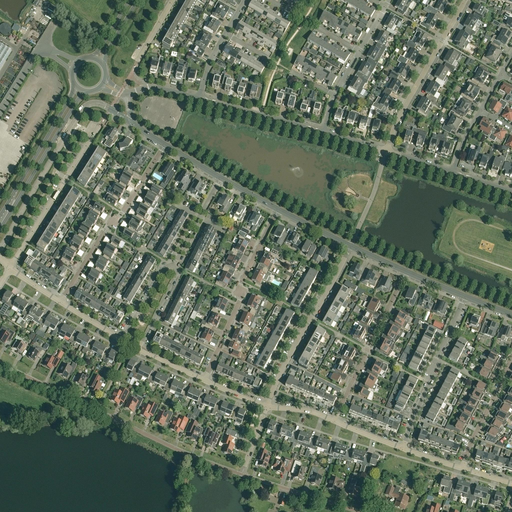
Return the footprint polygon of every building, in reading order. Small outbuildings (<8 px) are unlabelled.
[(255,11),(259,4),(255,2),(257,0),(256,0),(252,0),(249,8),(255,11)] [(294,0),(293,3),(297,5),(295,7),(298,9),(303,0),(294,0)] [(358,11),(363,2),(359,0),(358,3),(355,1),(352,7),(358,11)] [(410,3),(412,0),(411,0),(399,0),(398,2),(408,8),(411,3),(410,3)] [(447,4),(440,0),(435,0),(434,3),(436,4),(444,9),(447,4)] [(229,11),(225,9),(227,6),(218,1),(214,8),(217,10),(226,15),(229,11)] [(192,11),(194,6),(186,2),(184,6),(192,11)] [(364,14),(368,8),(365,7),(367,4),(363,2),(358,11),(364,14)] [(405,13),(408,8),(398,2),(395,7),(398,9),(397,12),(403,16),(405,13)] [(433,2),(430,7),(428,6),(427,9),(431,11),(432,12),(434,9),(442,14),(444,9),(436,4),(434,3),(433,2)] [(261,15),(266,6),(264,4),(263,6),(259,4),(255,11),(261,15)] [(475,15),(481,19),(483,16),(481,15),(484,10),(480,8),(481,6),(478,5),(478,6),(475,4),(472,9),(473,10),(476,12),(475,15)] [(189,15),(192,11),(184,6),(181,11),(189,15)] [(267,19),(271,11),(268,9),(269,7),(266,6),(261,15),(267,19)] [(367,17),(368,16),(371,18),(376,9),(372,7),(370,10),(368,8),(364,14),(364,16),(367,17)] [(224,19),(226,15),(217,10),(215,14),(224,19)] [(186,20),(189,15),(181,11),(178,16),(186,20)] [(274,22),(279,13),(276,11),(275,13),(271,11),(267,19),(274,22)] [(327,22),(330,16),(324,12),(319,21),(323,23),(324,20),(327,22)] [(280,26),(284,19),(280,16),(282,14),(279,13),(274,22),(280,26)] [(511,20),(511,15),(506,13),(503,19),(508,22),(506,25),(511,28),(511,20)] [(428,20),(436,24),(438,19),(430,15),(428,20)] [(480,22),(481,19),(475,15),(473,17),(470,15),(469,16),(468,16),(466,20),(475,26),(478,27),(481,22),(480,22)] [(184,25),(186,20),(178,16),(176,20),(184,25)] [(211,16),(207,23),(209,24),(218,29),(221,25),(217,22),(218,20),(219,21),(219,20),(214,18),(211,16)] [(332,28),(337,19),(330,16),(327,22),(329,23),(328,26),(332,28)] [(387,22),(395,26),(397,27),(399,22),(401,24),(403,20),(395,16),(393,19),(390,17),(387,22)] [(284,19),(280,26),(286,29),(292,20),(289,19),(288,21),(284,19)] [(339,29),(343,23),(337,19),(332,28),(335,30),(337,27),(339,29)] [(181,29),(184,25),(176,20),(173,25),(181,29)] [(433,29),(436,24),(428,20),(425,24),(427,26),(429,27),(431,28),(433,29)] [(472,31),(475,26),(466,20),(463,25),(464,25),(464,26),(467,28),(466,31),(472,35),(474,36),(476,33),(472,31)] [(242,33),(247,26),(240,22),(235,31),(238,33),(239,31),(242,33)] [(392,31),(395,26),(387,22),(384,26),(388,28),(386,31),(391,34),(393,35),(394,36),(396,33),(392,31)] [(216,33),(218,29),(209,24),(207,23),(203,29),(203,30),(207,32),(211,34),(213,32),(216,33)] [(344,35),(349,26),(343,23),(339,29),(342,30),(340,33),(344,35)] [(16,25),(15,25),(12,30),(18,33),(20,28),(16,25)] [(178,34),(181,29),(173,25),(170,30),(178,34)] [(500,36),(508,40),(509,38),(510,39),(511,36),(511,35),(506,32),(508,29),(501,25),(498,31),(501,33),(500,36)] [(248,39),(253,29),(247,26),(242,33),(246,35),(245,37),(248,39)] [(352,36),(355,30),(349,26),(344,35),(348,37),(349,35),(352,36)] [(255,40),(259,33),(253,29),(248,39),(250,40),(251,38),(255,40)] [(414,37),(417,39),(425,43),(427,38),(424,36),(425,33),(417,29),(415,32),(417,32),(414,37)] [(176,39),(178,34),(170,30),(168,34),(176,39)] [(355,30),(352,36),(354,38),(353,40),(357,42),(362,34),(355,30)] [(471,37),(472,35),(466,31),(464,33),(461,31),(460,32),(459,31),(457,36),(466,41),(469,36),(471,37)] [(314,45),(317,38),(315,37),(316,34),(312,32),(307,41),(314,45)] [(378,37),(386,41),(389,37),(381,32),(378,37)] [(260,46),(265,37),(259,33),(255,40),(259,42),(257,44),(260,46)] [(173,44),(176,39),(168,34),(167,36),(166,36),(164,39),(165,39),(173,44)] [(201,38),(210,43),(212,39),(204,34),(201,38)] [(463,47),(466,41),(457,36),(454,40),(455,41),(455,42),(458,44),(456,46),(463,50),(465,48),(463,47)] [(507,42),(508,40),(500,36),(498,38),(495,37),(494,37),(491,42),(492,43),(497,46),(498,46),(500,43),(505,46),(505,45),(506,46),(508,43),(507,42)] [(201,38),(199,37),(197,41),(196,44),(202,47),(203,45),(208,47),(210,43),(201,38)] [(267,47),(272,40),(265,37),(260,46),(263,47),(264,45),(267,47)] [(320,48),(325,39),(321,37),(320,40),(317,38),(314,45),(320,48)] [(387,42),(386,41),(378,37),(375,42),(379,44),(377,46),(385,51),(386,48),(384,47),(387,42)] [(422,48),(425,43),(417,39),(414,37),(411,42),(409,40),(407,43),(415,48),(416,45),(422,48)] [(170,48),(173,44),(165,39),(162,44),(163,44),(162,46),(167,49),(169,50),(169,49),(168,49),(169,48),(170,48)] [(326,52),(330,46),(327,44),(329,41),(325,39),(320,48),(326,52)] [(272,40),(267,47),(271,49),(270,51),(273,53),(278,44),(272,40)] [(497,46),(492,43),(491,42),(489,47),(491,49),(489,53),(499,58),(501,55),(500,54),(501,52),(496,49),(497,46)] [(229,56),(233,49),(230,47),(231,45),(228,43),(223,52),(229,56)] [(413,51),(415,48),(407,43),(405,46),(408,48),(405,52),(416,58),(419,54),(413,51)] [(0,44),(0,69),(11,51),(0,44)] [(200,50),(202,47),(196,44),(194,47),(193,46),(190,51),(197,54),(197,55),(200,58),(201,57),(202,57),(204,53),(200,50)] [(333,55),(338,47),(334,44),(332,47),(330,46),(326,52),(333,55)] [(385,51),(377,46),(376,49),(372,47),(369,52),(377,57),(381,58),(385,51)] [(339,59),(342,53),(340,51),(341,49),(338,47),(333,55),(339,59)] [(232,66),(236,59),(241,50),(238,49),(237,51),(233,49),(229,56),(233,58),(231,61),(232,62),(230,65),(232,66)] [(242,63),(246,56),(242,54),(244,52),(241,50),(236,59),(242,63)] [(445,55),(455,61),(458,56),(460,57),(461,54),(454,50),(453,52),(450,51),(449,51),(448,51),(445,55)] [(342,53),(339,59),(345,62),(350,54),(346,52),(345,54),(342,53)] [(381,58),(377,57),(369,52),(367,57),(372,60),(370,63),(376,66),(381,58)] [(413,63),(416,58),(405,52),(403,57),(401,56),(399,59),(406,63),(408,60),(413,63)] [(497,62),(499,58),(489,53),(487,56),(484,55),(481,61),(487,64),(489,60),(495,63),(496,61),(497,62)] [(452,66),(455,61),(445,55),(443,60),(444,60),(443,61),(447,63),(445,66),(454,71),(456,68),(452,66)] [(248,67),(253,57),(251,56),(250,58),(246,56),(242,63),(248,67)] [(301,66),(305,60),(299,56),(294,65),(297,67),(299,65),(301,66)] [(150,72),(155,73),(156,72),(157,72),(157,68),(161,69),(163,58),(160,57),(159,59),(153,58),(152,59),(152,58),(151,61),(150,65),(150,68),(151,69),(150,72)] [(254,70),(258,63),(255,61),(256,59),(253,57),(248,67),(254,70)] [(404,66),(406,63),(399,59),(398,62),(400,63),(397,68),(399,69),(407,74),(410,69),(404,66)] [(306,72),(311,64),(305,60),(301,66),(304,68),(302,70),(306,72)] [(376,66),(370,63),(369,66),(363,62),(361,67),(372,74),(376,66)] [(258,63),(254,70),(261,74),(266,65),(263,63),(262,65),(258,63)] [(171,66),(165,64),(163,64),(161,71),(164,72),(163,75),(168,76),(168,75),(169,75),(170,72),(173,72),(175,65),(172,64),(171,66)] [(179,64),(178,68),(177,72),(176,71),(175,75),(176,75),(175,80),(180,81),(181,78),(182,78),(183,75),(186,75),(189,64),(187,64),(185,65),(185,66),(182,66),(182,65),(179,64)] [(314,73),(317,67),(311,64),(306,72),(310,74),(311,72),(314,73)] [(477,74),(486,79),(489,74),(484,72),(486,68),(480,65),(478,68),(475,73),(477,74)] [(452,73),(454,71),(445,66),(444,68),(441,66),(440,67),(439,67),(436,71),(446,77),(449,71),(452,73)] [(319,79),(324,71),(317,67),(314,73),(316,75),(315,77),(319,79)] [(361,67),(358,72),(363,75),(361,78),(364,80),(367,81),(372,74),(361,67)] [(404,79),(407,74),(399,69),(395,73),(392,71),(390,74),(398,78),(399,76),(404,79)] [(189,78),(188,81),(193,83),(194,81),(195,82),(197,72),(191,71),(190,75),(188,75),(188,78),(189,78)] [(326,80),(330,74),(324,71),(319,79),(322,82),(324,79),(326,80)] [(443,82),(446,77),(436,71),(434,76),(435,76),(434,77),(438,79),(436,82),(443,85),(445,83),(443,82)] [(330,74),(326,80),(329,82),(328,85),(331,87),(336,78),(330,74)] [(396,81),(398,78),(390,74),(389,77),(390,78),(388,83),(390,84),(398,89),(401,84),(396,81)] [(483,85),(486,79),(477,74),(474,80),(473,79),(471,81),(476,84),(477,85),(478,82),(483,85)] [(220,79),(219,79),(220,76),(219,75),(217,75),(216,75),(215,78),(215,77),(214,80),(213,80),(212,84),(213,84),(212,87),(218,89),(220,82),(223,83),(225,76),(221,75),(220,79)] [(235,89),(236,83),(229,81),(230,77),(225,76),(223,83),(226,84),(224,91),(230,92),(231,89),(235,89)] [(355,78),(352,83),(362,88),(364,84),(366,85),(368,82),(367,81),(364,80),(361,78),(360,81),(355,78)] [(476,84),(471,81),(468,80),(467,82),(468,83),(468,84),(467,85),(467,86),(468,86),(468,87),(468,88),(467,89),(478,95),(478,94),(479,93),(479,92),(479,91),(480,90),(474,86),(476,84)] [(248,90),(250,83),(244,81),(243,85),(236,83),(235,89),(238,90),(237,94),(243,96),(245,89),(248,90)] [(442,88),(443,85),(436,82),(435,84),(432,82),(431,83),(430,82),(427,87),(437,92),(440,87),(442,88)] [(262,88),(253,85),(253,84),(250,83),(248,90),(251,91),(249,97),(255,99),(255,98),(259,99),(262,88)] [(362,88),(352,83),(349,87),(353,90),(351,93),(358,96),(362,88)] [(503,95),(505,92),(509,95),(511,88),(511,87),(504,83),(500,90),(499,92),(503,95)] [(396,94),(398,89),(390,84),(388,89),(386,88),(384,91),(390,95),(392,92),(396,94)] [(434,97),(437,92),(427,87),(425,91),(426,92),(425,93),(429,95),(427,97),(436,102),(437,99),(434,97)] [(283,99),(286,100),(289,89),(286,88),(285,92),(281,91),(280,95),(278,94),(277,97),(276,97),(275,101),(276,101),(275,104),(281,106),(283,99)] [(292,90),(289,89),(286,100),(289,101),(287,108),(293,109),(294,106),(295,106),(296,103),(295,102),(296,99),(294,99),(295,95),(292,94),(292,90)] [(477,96),(478,95),(467,89),(466,91),(465,91),(464,91),(464,92),(463,92),(462,93),(460,96),(462,97),(467,100),(468,97),(474,100),(475,99),(476,98),(477,97),(477,96)] [(389,97),(390,95),(384,91),(382,94),(384,95),(382,100),(390,104),(392,99),(389,97)] [(434,105),(436,102),(427,97),(426,100),(422,98),(422,99),(421,98),(418,103),(428,108),(431,103),(434,105)] [(468,100),(467,100),(462,97),(460,102),(461,103),(460,106),(468,111),(469,109),(472,106),(466,103),(468,100)] [(387,109),(390,104),(382,100),(378,98),(376,103),(375,104),(374,103),(372,107),(377,109),(380,111),(383,107),(387,109)] [(311,107),(313,100),(307,99),(306,102),(303,101),(302,104),(301,104),(300,108),(301,108),(300,111),(306,113),(308,106),(311,107)] [(313,100),(311,107),(314,108),(312,115),(318,116),(319,113),(320,113),(321,110),(320,109),(321,106),(315,105),(316,101),(313,100)] [(490,106),(489,107),(490,108),(489,109),(497,114),(500,108),(504,110),(507,103),(501,100),(498,104),(493,101),(492,104),(490,105),(490,106)] [(425,113),(428,108),(418,103),(416,107),(417,108),(416,109),(420,111),(418,113),(425,117),(427,114),(425,113)] [(460,106),(457,104),(456,104),(451,111),(451,112),(458,115),(459,116),(460,113),(465,116),(468,113),(467,112),(468,111),(460,106)] [(346,107),(344,109),(343,112),(337,111),(336,115),(334,114),(333,117),(335,118),(334,121),(339,123),(339,121),(340,122),(341,118),(344,119),(348,108),(346,107)] [(511,110),(507,108),(502,117),(505,118),(505,119),(507,120),(511,122),(511,119),(511,110)] [(357,123),(359,115),(360,114),(351,111),(350,115),(349,114),(348,118),(347,118),(346,121),(347,121),(346,125),(351,126),(352,125),(353,125),(354,122),(357,123)] [(457,118),(458,115),(451,112),(449,115),(450,117),(452,118),(450,121),(459,126),(460,124),(461,124),(463,121),(457,118)] [(372,119),(368,118),(364,117),(363,119),(362,118),(361,122),(359,122),(358,125),(360,125),(359,129),(364,130),(364,129),(365,129),(366,125),(369,126),(372,119)] [(483,119),(482,121),(481,121),(480,123),(480,124),(479,126),(481,127),(484,129),(483,131),(487,134),(485,136),(488,138),(489,135),(492,130),(489,128),(491,123),(483,119)] [(457,128),(459,126),(450,121),(448,125),(447,124),(444,125),(442,129),(448,133),(450,129),(456,132),(458,129),(457,128)] [(377,133),(378,133),(381,124),(374,122),(373,126),(372,126),(371,129),(372,129),(371,132),(376,134),(377,133)] [(494,142),(495,140),(496,137),(502,140),(506,132),(498,127),(494,134),(491,133),(488,138),(494,142)] [(115,137),(118,132),(116,131),(117,130),(114,128),(113,129),(112,129),(109,133),(107,131),(105,136),(107,137),(105,139),(107,140),(104,145),(110,149),(113,144),(114,145),(118,139),(115,138),(115,137)] [(403,132),(401,138),(404,139),(403,142),(410,144),(411,140),(412,138),(415,139),(418,130),(412,129),(412,131),(409,130),(404,128),(403,132)] [(418,130),(415,139),(418,140),(417,142),(416,146),(417,147),(417,148),(420,149),(420,148),(422,148),(425,139),(424,138),(424,135),(421,134),(422,132),(418,130)] [(431,141),(428,150),(430,151),(429,152),(433,153),(433,152),(434,152),(436,147),(436,146),(440,147),(442,138),(443,136),(438,134),(438,136),(433,134),(432,138),(431,141)] [(120,149),(120,151),(131,149),(131,145),(133,142),(127,138),(126,140),(126,141),(124,141),(121,139),(115,148),(118,150),(120,149)] [(442,138),(440,147),(443,148),(440,156),(446,158),(447,156),(448,153),(449,153),(450,150),(449,150),(450,147),(451,144),(449,143),(446,142),(447,139),(442,138)] [(130,168),(130,167),(129,167),(130,165),(131,165),(133,161),(133,160),(134,160),(135,160),(139,162),(138,164),(142,166),(148,156),(145,154),(147,152),(147,151),(146,150),(147,149),(144,147),(143,148),(142,148),(142,149),(141,149),(140,151),(137,150),(137,149),(131,159),(130,158),(126,165),(130,168)] [(473,165),(474,160),(477,161),(482,149),(478,148),(475,147),(474,150),(474,151),(473,152),(469,151),(469,152),(468,155),(469,155),(466,162),(468,163),(468,164),(471,165),(472,164),(473,165)] [(95,154),(103,158),(106,154),(98,149),(95,154)] [(480,159),(480,163),(479,167),(480,167),(480,168),(484,168),(485,169),(488,160),(491,161),(494,153),(490,152),(489,155),(487,155),(487,157),(486,156),(484,158),(482,157),(481,159),(480,159)] [(100,163),(103,158),(95,154),(92,159),(100,163)] [(498,159),(498,160),(495,159),(491,171),(497,173),(500,166),(503,167),(506,158),(502,157),(502,158),(500,157),(499,158),(498,159)] [(97,168),(100,163),(92,159),(89,163),(97,168)] [(94,173),(97,168),(89,163),(86,168),(94,173)] [(511,165),(509,164),(505,163),(503,170),(506,171),(505,176),(511,178),(511,174),(511,165)] [(164,166),(160,173),(163,174),(166,177),(163,183),(161,186),(164,189),(167,185),(169,182),(173,174),(174,173),(172,171),(174,168),(169,164),(167,168),(164,166)] [(122,177),(130,182),(130,181),(133,177),(132,176),(134,173),(128,170),(129,168),(127,167),(124,171),(123,171),(122,171),(121,171),(120,174),(119,175),(120,175),(122,177)] [(91,178),(94,173),(86,168),(83,173),(91,178)] [(88,183),(91,178),(83,173),(80,178),(88,183)] [(180,177),(177,182),(181,184),(178,189),(184,192),(190,182),(187,180),(189,177),(184,173),(181,178),(180,177)] [(131,182),(130,181),(130,182),(122,177),(120,181),(121,182),(120,184),(125,187),(126,185),(128,187),(131,182)] [(85,188),(88,183),(80,178),(77,183),(85,188)] [(204,191),(207,186),(203,183),(202,184),(200,183),(198,187),(193,184),(189,192),(196,196),(197,193),(200,195),(203,190),(204,191)] [(124,188),(125,187),(120,184),(119,185),(117,184),(114,189),(120,192),(122,194),(123,194),(125,189),(124,188)] [(154,186),(151,191),(152,191),(157,195),(159,196),(162,191),(160,190),(161,188),(156,185),(155,186),(154,186)] [(123,194),(122,194),(120,192),(114,189),(113,188),(109,194),(112,196),(117,199),(118,198),(120,199),(123,194)] [(70,194),(78,199),(81,194),(73,189),(70,194)] [(149,192),(146,197),(147,197),(155,202),(155,201),(158,197),(156,196),(157,195),(152,191),(151,193),(149,192)] [(107,193),(103,199),(115,206),(118,202),(116,201),(117,199),(112,196),(109,194),(107,193)] [(75,204),(78,199),(70,194),(67,199),(75,204)] [(222,207),(220,211),(226,214),(231,204),(231,205),(227,203),(229,200),(224,196),(222,200),(220,199),(217,204),(222,207)] [(147,197),(144,201),(145,202),(144,204),(150,207),(154,210),(158,203),(155,201),(155,202),(147,197)] [(72,208),(75,204),(67,199),(64,203),(72,208)] [(69,213),(72,208),(64,203),(61,208),(69,213)] [(94,211),(99,214),(100,212),(102,213),(105,209),(97,203),(94,208),(95,209),(94,211)] [(142,204),(139,209),(144,212),(147,214),(150,209),(149,209),(150,207),(144,204),(143,205),(142,204)] [(239,209),(234,206),(230,212),(235,215),(234,217),(241,221),(245,215),(243,214),(246,209),(240,206),(239,209)] [(66,218),(69,213),(61,208),(58,213),(66,218)] [(139,209),(136,214),(137,215),(136,216),(142,219),(143,218),(144,219),(146,220),(149,216),(147,214),(144,212),(139,209)] [(178,216),(185,220),(188,215),(179,210),(176,215),(178,216)] [(98,215),(99,214),(94,211),(93,212),(91,211),(88,216),(89,216),(96,221),(97,221),(99,216),(98,215)] [(63,223),(66,218),(58,213),(55,218),(63,223)] [(250,216),(249,218),(248,217),(246,221),(249,223),(253,226),(253,227),(256,228),(258,225),(259,226),(260,224),(261,222),(262,220),(260,218),(261,217),(255,214),(253,218),(250,216)] [(97,221),(96,221),(89,216),(86,221),(87,221),(86,223),(91,226),(92,225),(94,226),(97,221)] [(134,217),(131,221),(131,222),(131,221),(141,228),(142,228),(145,223),(142,222),(141,221),(142,219),(136,216),(136,218),(134,217)] [(183,225),(185,220),(178,216),(176,221),(183,225)] [(60,228),(63,223),(55,218),(52,223),(60,228)] [(131,222),(128,226),(130,227),(129,228),(134,232),(135,230),(137,231),(138,232),(140,231),(141,230),(141,228),(131,221),(131,222)] [(180,230),(183,225),(176,221),(173,225),(180,230)] [(57,232),(60,228),(52,223),(49,228),(57,232)] [(90,228),(91,226),(86,223),(85,224),(83,223),(80,228),(81,229),(81,228),(89,233),(92,228),(90,228)] [(177,234),(180,230),(173,225),(171,224),(168,229),(177,234)] [(217,231),(214,229),(207,226),(204,231),(215,236),(214,235),(217,231)] [(275,232),(273,236),(274,236),(280,239),(277,244),(281,246),(286,235),(283,233),(285,230),(279,227),(276,232),(275,232)] [(54,237),(57,232),(49,228),(46,232),(54,237)] [(89,233),(81,228),(81,229),(78,233),(79,234),(78,235),(84,239),(84,237),(86,238),(89,233)] [(126,229),(123,234),(131,239),(134,241),(137,236),(134,234),(133,233),(134,232),(129,228),(128,230),(126,229)] [(174,239),(177,234),(168,229),(165,233),(167,235),(174,239)] [(215,236),(204,231),(202,236),(212,241),(213,240),(212,240),(214,236),(215,236)] [(51,242),(54,237),(46,232),(43,237),(51,242)] [(298,250),(301,245),(300,245),(301,242),(298,241),(299,237),(294,234),(292,238),(289,236),(286,242),(289,244),(290,242),(294,244),(292,247),(298,250)] [(83,240),(84,239),(78,235),(77,237),(76,236),(73,241),(81,246),(81,245),(84,241),(83,240)] [(172,244),(174,239),(167,235),(165,239),(172,244)] [(210,245),(212,241),(202,236),(200,240),(210,245)] [(237,245),(245,249),(248,244),(243,242),(245,239),(239,236),(238,239),(235,244),(237,245)] [(48,247),(51,242),(43,237),(40,242),(48,247)] [(111,244),(116,247),(117,246),(119,247),(122,242),(114,237),(111,242),(112,242),(111,244)] [(169,248),(172,244),(165,239),(162,238),(160,243),(169,248)] [(197,245),(205,249),(207,250),(210,245),(200,240),(197,245)] [(81,246),(81,245),(81,246),(73,241),(70,245),(71,246),(70,248),(76,251),(77,249),(78,251),(81,246)] [(311,246),(312,243),(307,241),(301,251),(307,254),(306,256),(311,258),(312,255),(312,256),(316,248),(315,248),(316,247),(312,245),(312,247),(311,246)] [(44,252),(48,247),(40,242),(37,247),(39,248),(39,249),(44,252)] [(166,253),(169,248),(160,243),(157,247),(159,249),(166,253)] [(115,249),(116,247),(111,244),(110,245),(108,244),(105,249),(106,250),(106,249),(114,254),(117,249),(115,249)] [(243,254),(245,249),(237,245),(235,244),(231,252),(237,255),(238,252),(243,254)] [(202,254),(205,249),(197,245),(195,250),(202,254)] [(75,252),(76,251),(70,248),(70,249),(68,248),(65,253),(73,258),(76,253),(75,252)] [(114,254),(106,249),(106,250),(103,254),(104,255),(103,256),(109,260),(110,258),(111,259),(114,254)] [(163,258),(166,253),(159,249),(157,251),(155,250),(154,252),(163,258)] [(317,251),(316,254),(313,260),(318,263),(321,258),(326,261),(327,260),(328,260),(329,257),(328,257),(329,256),(326,255),(328,251),(322,249),(320,252),(317,251)] [(200,259),(202,254),(195,250),(192,255),(200,259)] [(30,268),(35,261),(40,253),(36,251),(31,258),(30,257),(25,265),(30,268)] [(237,255),(231,252),(229,251),(227,254),(230,255),(227,260),(237,265),(239,265),(240,262),(240,261),(240,260),(235,258),(237,255)] [(74,258),(73,258),(65,253),(60,262),(67,266),(70,262),(71,263),(74,258)] [(265,254),(262,259),(272,264),(274,261),(276,256),(271,253),(269,256),(265,254)] [(197,263),(200,259),(192,255),(190,260),(197,263)] [(108,261),(109,260),(103,256),(102,258),(101,257),(98,262),(106,267),(106,266),(109,262),(108,261)] [(155,261),(148,257),(146,256),(143,261),(152,266),(155,261)] [(260,264),(264,266),(262,269),(268,272),(270,269),(272,264),(262,259),(260,264)] [(195,268),(197,263),(190,260),(188,265),(195,268)] [(237,266),(237,265),(227,260),(223,268),(229,271),(230,268),(235,270),(236,269),(238,267),(237,266)] [(35,271),(40,264),(35,261),(30,268),(31,269),(31,270),(34,272),(34,271),(35,271)] [(150,271),(152,266),(143,261),(141,265),(143,266),(150,271)] [(106,267),(106,266),(106,267),(98,262),(95,266),(96,267),(96,269),(101,272),(102,271),(103,272),(106,267)] [(39,275),(44,267),(40,264),(35,271),(36,272),(36,273),(38,275),(39,274),(39,275)] [(361,272),(359,271),(361,267),(355,264),(353,269),(352,268),(350,273),(354,275),(353,277),(358,280),(361,272)] [(147,275),(150,271),(143,266),(141,265),(138,270),(147,275)] [(192,273),(195,268),(188,265),(185,270),(192,273)] [(44,278),(49,270),(44,267),(39,275),(41,275),(40,276),(43,278),(43,277),(44,278)] [(67,269),(65,268),(62,271),(59,277),(54,284),(59,288),(61,285),(61,284),(64,280),(62,279),(62,277),(67,269)] [(227,274),(229,271),(223,268),(221,274),(220,274),(219,275),(219,277),(221,278),(229,282),(232,277),(227,274)] [(100,273),(101,272),(96,269),(95,270),(93,269),(90,274),(98,279),(101,274),(100,273)] [(255,270),(253,274),(254,275),(262,279),(267,282),(269,277),(270,277),(272,274),(268,272),(262,269),(261,273),(256,270),(256,271),(255,270)] [(308,274),(315,279),(318,274),(310,269),(308,274)] [(49,281),(54,273),(49,270),(44,278),(45,279),(48,281),(48,280),(49,281)] [(144,280),(147,275),(138,270),(135,275),(137,276),(144,280)] [(365,274),(364,277),(361,283),(366,285),(368,282),(375,286),(377,279),(374,278),(376,274),(375,274),(374,273),(374,272),(373,272),(372,272),(371,272),(370,272),(368,275),(365,274)] [(54,284),(59,277),(54,273),(49,281),(50,282),(53,284),(54,284)] [(99,279),(98,279),(90,274),(87,279),(96,284),(99,279)] [(313,284),(315,279),(308,274),(305,279),(313,284)] [(254,275),(252,280),(256,283),(254,286),(260,289),(262,285),(260,284),(262,279),(254,275)] [(141,285),(144,280),(137,276),(134,280),(141,285)] [(184,283),(191,287),(194,282),(186,278),(184,283)] [(227,287),(229,282),(221,278),(220,280),(218,279),(215,285),(221,287),(222,284),(227,287)] [(381,279),(380,283),(377,289),(382,291),(384,288),(387,290),(387,289),(390,290),(392,286),(389,285),(391,281),(391,280),(388,279),(388,280),(385,278),(384,280),(381,279)] [(310,289),(313,284),(305,279),(302,285),(310,289)] [(139,289),(141,285),(134,280),(132,285),(139,289)] [(191,293),(193,288),(191,287),(184,283),(182,288),(189,292),(190,292),(191,293)] [(136,294),(139,289),(132,285),(129,290),(136,294)] [(307,294),(310,289),(302,285),(299,290),(307,294)] [(351,295),(349,294),(350,292),(342,287),(340,292),(347,297),(349,298),(351,295)] [(136,294),(129,290),(126,288),(123,293),(126,294),(133,298),(136,294)] [(190,292),(189,292),(182,288),(179,293),(186,296),(189,298),(190,296),(189,295),(190,292)] [(407,294),(405,298),(408,300),(408,302),(409,302),(408,304),(414,306),(417,299),(414,298),(413,296),(416,291),(414,290),(412,290),(409,289),(409,290),(407,291),(407,294)] [(79,300),(84,293),(79,290),(74,297),(79,300)] [(304,299),(307,294),(299,290),(296,295),(304,299)] [(9,307),(13,301),(10,299),(12,295),(13,296),(13,295),(7,292),(7,293),(6,292),(3,296),(5,297),(2,300),(6,302),(5,304),(9,307)] [(344,302),(347,297),(340,292),(337,297),(344,302)] [(84,303),(89,296),(84,293),(79,300),(81,301),(80,302),(83,303),(84,303)] [(184,301),(186,296),(179,293),(177,298),(184,301)] [(130,303),(133,298),(126,294),(123,299),(126,301),(124,303),(127,304),(128,302),(130,303)] [(228,303),(228,302),(223,300),(225,297),(219,295),(217,299),(217,300),(219,301),(217,303),(227,308),(228,303)] [(264,302),(265,299),(263,298),(257,295),(256,298),(252,296),(249,301),(257,305),(261,307),(263,302),(264,302)] [(301,304),(304,299),(296,295),(294,300),(301,304)] [(89,306),(94,298),(89,296),(84,303),(86,304),(85,305),(88,306),(89,306)] [(421,298),(418,306),(430,311),(433,303),(430,302),(431,298),(426,296),(424,300),(421,298)] [(342,307),(344,302),(337,297),(334,303),(342,307)] [(18,309),(23,301),(18,298),(17,299),(18,299),(16,303),(13,301),(9,307),(12,309),(13,307),(18,309)] [(94,309),(99,301),(94,298),(89,306),(91,307),(90,308),(93,309),(94,309)] [(183,304),(184,301),(177,298),(174,302),(182,306),(184,307),(185,305),(183,304)] [(370,304),(378,309),(379,308),(379,307),(380,306),(380,305),(379,304),(380,301),(376,299),(375,300),(372,299),(370,304)] [(298,309),(301,304),(294,300),(291,305),(298,309)] [(25,316),(28,310),(25,308),(27,305),(28,305),(23,301),(18,309),(23,312),(22,314),(25,316)] [(99,312),(104,304),(99,301),(94,309),(95,310),(98,312),(99,312)] [(261,307),(257,305),(249,301),(247,307),(251,309),(250,312),(256,314),(258,315),(262,307),(261,307)] [(179,311),(182,306),(174,302),(172,307),(179,311)] [(225,312),(227,308),(217,303),(215,302),(213,307),(212,310),(218,313),(219,310),(223,312),(225,312)] [(378,309),(370,304),(366,302),(363,307),(370,311),(369,312),(373,315),(375,312),(376,312),(377,312),(377,311),(378,310),(378,309)] [(339,312),(342,307),(334,303),(331,308),(339,312)] [(436,305),(433,313),(440,316),(442,315),(445,316),(446,311),(445,311),(447,305),(441,303),(439,306),(436,305)] [(104,315),(108,307),(104,304),(99,312),(100,313),(103,315),(104,315)] [(109,318),(113,310),(108,307),(104,315),(105,316),(108,318),(108,317),(109,318)] [(177,316),(179,311),(172,307),(170,312),(177,316)] [(34,319),(38,311),(33,308),(31,312),(28,310),(25,316),(22,320),(25,322),(29,316),(34,319)] [(336,317),(339,312),(331,308),(328,312),(336,317)] [(114,321),(118,313),(113,310),(109,318),(110,319),(113,321),(113,320),(114,321)] [(216,316),(218,313),(212,310),(210,313),(208,318),(210,319),(219,323),(221,318),(216,316)] [(284,315),(291,320),(294,314),(286,310),(284,315)] [(409,318),(407,317),(408,314),(401,310),(399,315),(398,314),(397,315),(397,316),(396,317),(395,318),(407,324),(408,324),(409,318)] [(44,314),(38,311),(34,319),(32,321),(40,325),(44,319),(40,318),(43,314),(44,314)] [(179,317),(177,316),(170,312),(167,317),(176,322),(179,317)] [(254,317),(256,314),(250,312),(249,315),(244,313),(242,318),(250,322),(253,323),(256,318),(254,317)] [(333,322),(336,317),(328,312),(326,317),(333,322)] [(371,318),(373,315),(369,312),(368,314),(365,313),(362,318),(371,322),(372,322),(372,321),(372,319),(373,318),(371,318)] [(119,324),(124,316),(118,313),(114,321),(115,322),(117,324),(118,323),(119,324)] [(289,325),(291,320),(284,315),(281,320),(289,325)] [(471,330),(473,330),(478,333),(480,327),(477,325),(480,318),(474,316),(473,318),(469,316),(466,323),(470,324),(469,326),(472,327),(471,330)] [(49,328),(54,320),(48,317),(49,317),(47,321),(44,319),(40,325),(43,327),(44,325),(49,328)] [(174,326),(176,322),(167,317),(165,322),(172,326),(172,325),(174,326)] [(219,323),(210,319),(208,318),(207,317),(205,322),(203,321),(201,324),(211,328),(212,326),(216,328),(219,323)] [(331,327),(333,322),(326,317),(323,323),(331,327)] [(248,327),(250,322),(242,318),(239,323),(244,325),(243,328),(248,331),(250,327),(248,327)] [(371,323),(371,322),(362,318),(360,323),(363,325),(362,326),(366,328),(368,325),(369,326),(369,325),(370,324),(371,323)] [(405,329),(407,324),(395,318),(395,319),(394,321),(394,322),(395,322),(393,325),(401,329),(401,327),(405,329)] [(56,334),(59,328),(60,326),(57,325),(58,323),(59,323),(54,320),(49,328),(54,331),(51,335),(54,337),(56,334)] [(286,330),(289,325),(281,320),(278,325),(286,330)] [(442,330),(444,325),(435,321),(433,326),(442,330)] [(480,333),(484,334),(493,338),(498,325),(492,323),(491,326),(484,323),(480,333)] [(209,331),(211,328),(201,324),(202,325),(201,327),(203,328),(200,333),(212,338),(214,333),(209,331)] [(283,335),(286,330),(278,325),(275,330),(283,335)] [(392,329),(391,328),(390,329),(389,330),(388,331),(400,338),(403,332),(400,331),(401,329),(393,325),(392,329)] [(64,339),(65,337),(69,329),(64,326),(65,326),(62,330),(59,328),(56,334),(64,339)] [(364,332),(366,328),(362,326),(361,328),(358,326),(357,328),(354,326),(352,330),(364,336),(364,335),(365,334),(365,333),(366,332),(364,332)] [(426,332),(434,335),(437,330),(429,326),(426,332)] [(251,332),(248,331),(243,328),(241,331),(237,329),(234,335),(242,338),(244,336),(247,337),(248,335),(249,335),(251,332)] [(315,333),(323,337),(326,332),(318,328),(315,333)] [(506,342),(507,338),(508,338),(508,337),(509,338),(510,334),(509,334),(511,330),(509,329),(507,328),(507,329),(505,328),(504,330),(501,329),(500,334),(498,338),(498,339),(503,341),(506,342)] [(76,335),(73,334),(74,331),(75,332),(69,329),(65,337),(70,339),(69,341),(72,343),(75,337),(76,335)] [(2,332),(0,336),(0,340),(5,343),(7,341),(9,337),(12,339),(15,333),(10,330),(9,331),(7,335),(2,332)] [(280,340),(283,335),(275,330),(273,335),(280,340)] [(363,337),(364,336),(352,330),(350,335),(353,337),(352,337),(353,337),(352,339),(359,342),(360,339),(361,340),(362,339),(363,338),(363,337)] [(400,338),(388,331),(388,333),(387,334),(387,335),(388,336),(386,339),(395,344),(396,343),(396,342),(398,340),(400,338)] [(431,341),(434,335),(426,332),(424,337),(431,341)] [(209,343),(212,338),(200,333),(198,338),(199,339),(198,341),(204,344),(205,341),(209,343)] [(320,342),(323,337),(315,333),(312,338),(320,342)] [(81,345),(85,337),(80,334),(80,335),(78,339),(75,337),(72,343),(75,345),(76,343),(81,345)] [(159,345),(163,337),(157,335),(153,343),(159,345)] [(241,341),(242,338),(234,335),(232,340),(237,342),(235,345),(239,346),(239,347),(241,348),(243,342),(241,341)] [(277,345),(280,340),(273,335),(270,340),(277,345)] [(88,352),(91,346),(88,344),(90,340),(91,340),(85,337),(81,345),(86,348),(83,353),(86,354),(88,352)] [(164,348),(168,340),(163,337),(159,345),(160,346),(159,346),(162,348),(163,347),(164,348)] [(429,346),(431,341),(424,337),(421,342),(429,346)] [(317,347),(320,342),(312,338),(309,343),(317,347)] [(457,343),(464,348),(467,342),(459,338),(457,343)] [(395,344),(386,339),(384,342),(383,341),(383,342),(382,343),(382,344),(381,345),(390,350),(391,348),(394,349),(395,346),(395,345),(395,344)] [(17,340),(12,348),(22,354),(27,346),(28,343),(25,342),(24,344),(17,340)] [(169,350),(173,342),(168,340),(164,348),(165,348),(164,349),(167,350),(168,350),(169,350)] [(275,350),(277,345),(270,340),(267,345),(275,350)] [(174,353),(178,345),(173,342),(169,350),(170,351),(172,353),(173,352),(174,353)] [(426,351),(429,346),(421,342),(418,347),(426,351)] [(97,354),(101,346),(96,343),(95,343),(96,343),(94,347),(91,346),(88,352),(91,353),(92,351),(97,354)] [(239,346),(235,345),(231,343),(228,348),(233,350),(231,355),(238,358),(240,353),(238,353),(239,350),(240,350),(241,349),(241,348),(239,347),(239,346)] [(314,352),(317,347),(309,343),(307,348),(314,352)] [(462,353),(464,348),(457,343),(454,349),(462,353)] [(179,355),(183,347),(178,345),(174,353),(175,353),(175,354),(178,355),(179,355)] [(272,355),(275,350),(267,345),(264,350),(272,355)] [(356,349),(352,347),(349,345),(348,347),(346,346),(344,347),(342,350),(354,357),(354,356),(355,355),(355,353),(354,352),(356,349)] [(393,351),(390,350),(381,345),(381,346),(380,347),(380,348),(379,349),(381,349),(379,353),(388,357),(393,351)] [(104,360),(107,354),(104,352),(106,348),(106,349),(107,348),(101,346),(97,354),(95,357),(100,359),(101,359),(104,360)] [(184,358),(188,350),(183,347),(179,355),(180,356),(183,358),(183,357),(184,358)] [(424,356),(426,351),(418,347),(416,352),(424,356)] [(32,349),(27,356),(35,361),(40,353),(43,355),(45,352),(38,348),(36,348),(35,350),(32,349)] [(312,357),(314,352),(307,348),(304,353),(312,357)] [(459,358),(462,353),(454,349),(451,354),(459,358)] [(189,361),(193,352),(188,350),(184,358),(185,358),(185,359),(188,360),(189,361)] [(269,360),(272,355),(264,350),(261,355),(269,360)] [(353,358),(354,357),(342,350),(339,356),(341,356),(340,358),(341,359),(348,363),(350,359),(351,360),(352,359),(353,358)] [(488,359),(491,361),(496,364),(497,363),(500,360),(499,359),(499,358),(494,356),(496,353),(490,350),(487,353),(485,357),(486,358),(488,359)] [(117,355),(117,354),(111,351),(112,352),(110,356),(107,354),(104,360),(103,362),(107,365),(109,360),(113,362),(115,359),(116,359),(118,355),(117,355)] [(195,363),(199,355),(193,352),(189,361),(190,361),(190,362),(193,363),(193,362),(195,363)] [(421,361),(424,356),(416,352),(413,357),(421,361)] [(309,362),(312,357),(304,353),(301,358),(309,362)] [(456,363),(459,358),(451,354),(448,359),(456,363)] [(199,355),(195,363),(200,366),(204,358),(199,355)] [(266,365),(269,360),(261,355),(259,360),(266,365)] [(51,369),(53,366),(55,367),(59,360),(54,357),(53,359),(49,356),(44,366),(51,369)] [(419,366),(421,361),(413,357),(411,362),(419,366)] [(307,365),(309,362),(301,358),(298,363),(299,363),(297,366),(306,370),(309,366),(307,365)] [(488,359),(486,358),(483,361),(486,364),(484,367),(487,369),(492,372),(493,371),(496,368),(495,367),(495,366),(490,364),(491,361),(488,359)] [(341,359),(340,361),(337,359),(334,364),(338,366),(346,370),(347,369),(347,368),(348,367),(348,366),(347,366),(348,363),(341,359)] [(264,370),(266,365),(259,360),(256,365),(264,370)] [(381,371),(385,373),(388,368),(387,367),(388,366),(377,360),(377,362),(376,364),(375,363),(374,364),(373,365),(372,366),(381,371)] [(130,374),(134,375),(137,369),(134,368),(136,363),(131,361),(130,361),(129,361),(127,364),(128,365),(126,369),(132,371),(130,374)] [(416,371),(419,366),(411,362),(408,368),(416,371)] [(62,368),(59,374),(63,376),(63,377),(65,378),(66,378),(67,378),(71,371),(73,373),(77,365),(73,363),(71,368),(63,364),(61,367),(62,368)] [(221,375),(225,366),(219,364),(216,372),(218,373),(217,374),(221,375)] [(140,382),(143,377),(147,369),(142,366),(139,370),(137,369),(134,375),(132,378),(135,379),(140,382)] [(227,376),(230,369),(225,366),(221,375),(224,377),(225,376),(227,376)] [(346,371),(346,370),(338,366),(334,373),(341,376),(343,373),(344,374),(345,373),(345,372),(346,371)] [(385,373),(381,371),(372,366),(372,367),(372,369),(371,371),(372,371),(371,374),(378,378),(379,376),(382,377),(385,373)] [(484,367),(481,366),(479,369),(481,372),(479,375),(488,380),(488,379),(489,379),(492,376),(490,375),(491,374),(486,372),(487,369),(484,367)] [(150,383),(153,377),(150,376),(152,371),(147,369),(143,377),(148,379),(147,382),(150,383)] [(231,380),(235,371),(230,369),(227,376),(228,377),(228,378),(231,380)] [(449,374),(457,378),(460,373),(452,369),(449,374)] [(237,381),(240,373),(235,371),(231,380),(235,381),(235,380),(237,381)] [(242,384),(246,375),(240,373),(237,381),(239,382),(238,383),(242,384)] [(340,380),(341,376),(334,373),(333,375),(330,373),(328,378),(331,379),(330,380),(339,384),(339,385),(339,384),(340,383),(340,381),(341,380),(340,380)] [(79,374),(75,382),(76,383),(76,384),(78,385),(79,385),(83,386),(87,379),(89,376),(85,374),(83,377),(79,374)] [(159,385),(163,376),(158,374),(157,376),(154,375),(153,377),(150,383),(153,385),(154,382),(159,385)] [(374,385),(378,378),(371,374),(369,377),(368,377),(367,377),(367,378),(366,379),(366,380),(374,385)] [(454,383),(457,378),(449,374),(446,379),(454,383)] [(95,375),(91,383),(89,387),(92,388),(91,391),(97,394),(101,385),(98,383),(100,378),(95,375)] [(247,385),(251,378),(246,375),(242,384),(245,386),(246,385),(247,385)] [(291,388),(294,381),(295,377),(290,375),(285,386),(291,388)] [(166,391),(169,385),(166,383),(168,379),(163,376),(159,385),(164,387),(163,389),(166,391)] [(407,381),(415,385),(418,380),(410,376),(407,381)] [(252,389),(256,380),(251,378),(247,385),(249,386),(249,387),(252,389)] [(452,388),(454,383),(446,379),(444,384),(452,388)] [(256,380),(252,389),(256,390),(256,389),(258,390),(261,382),(256,380)] [(374,386),(374,385),(366,380),(365,381),(365,382),(364,384),(365,385),(364,388),(371,392),(372,390),(374,391),(374,390),(375,390),(376,389),(376,388),(376,387),(376,386),(374,386)] [(176,392),(179,384),(174,381),(172,386),(169,385),(166,391),(169,392),(170,390),(176,392)] [(295,392),(299,383),(294,381),(291,388),(292,389),(292,390),(295,392)] [(413,391),(415,385),(407,381),(405,387),(413,391)] [(301,393),(304,385),(299,383),(295,392),(299,393),(299,392),(301,393)] [(475,391),(478,393),(480,390),(485,393),(485,392),(487,393),(488,389),(487,388),(488,388),(479,383),(477,387),(473,386),(472,390),(475,391)] [(180,397),(183,398),(186,392),(183,391),(185,386),(179,384),(176,392),(175,395),(180,397)] [(449,393),(452,388),(444,384),(441,389),(449,393)] [(306,396),(310,387),(304,385),(301,393),(303,394),(302,395),(306,396)] [(311,397),(315,390),(310,387),(306,396),(309,398),(310,397),(311,397)] [(410,396),(413,391),(405,387),(402,392),(410,396)] [(374,393),(371,392),(364,388),(362,391),(361,391),(360,392),(359,393),(358,395),(359,395),(359,394),(366,398),(367,399),(368,398),(372,399),(374,393)] [(119,404),(122,397),(125,399),(129,392),(123,389),(121,393),(115,390),(113,394),(114,395),(111,401),(114,402),(115,402),(119,404)] [(192,400),(196,391),(190,389),(188,393),(186,392),(183,398),(186,400),(187,398),(192,400)] [(446,398),(449,393),(441,389),(438,394),(446,398)] [(316,401),(320,392),(315,390),(311,397),(313,398),(313,399),(316,401)] [(199,406),(202,399),(199,398),(201,394),(196,391),(192,400),(197,402),(196,404),(199,406)] [(483,396),(478,393),(475,391),(473,395),(469,394),(468,398),(471,399),(474,401),(475,398),(480,401),(481,400),(482,401),(483,397),(483,396)] [(322,402),(325,394),(320,392),(316,401),(320,402),(320,401),(322,402)] [(408,401),(410,396),(402,392),(400,397),(408,401)] [(327,405),(331,396),(325,394),(322,402),(324,403),(323,404),(327,405)] [(443,403),(446,398),(438,394),(436,399),(443,403)] [(136,400),(131,398),(130,397),(128,401),(128,402),(125,408),(129,410),(129,409),(133,411),(137,405),(140,406),(143,399),(138,396),(137,398),(136,400)] [(209,407),(212,398),(207,396),(206,399),(203,397),(202,399),(199,406),(198,408),(201,410),(203,405),(209,407)] [(331,396),(327,405),(330,407),(331,406),(333,406),(336,399),(331,396)] [(511,399),(506,396),(505,397),(502,400),(503,401),(503,402),(508,404),(507,407),(510,409),(511,409),(511,399)] [(405,406),(408,401),(400,397),(397,402),(405,406)] [(215,415),(216,413),(219,406),(216,405),(218,401),(212,398),(209,407),(214,409),(212,414),(215,415)] [(441,408),(443,403),(436,399),(433,404),(441,408)] [(479,403),(474,401),(471,399),(469,402),(465,402),(464,406),(466,407),(470,409),(471,406),(476,409),(477,408),(478,408),(479,405),(479,404),(479,403)] [(403,411),(405,406),(397,402),(393,410),(400,413),(401,410),(403,411)] [(148,418),(149,415),(153,417),(158,406),(152,403),(150,407),(144,404),(142,408),(143,410),(140,415),(143,417),(144,416),(148,418)] [(224,418),(229,405),(223,403),(222,407),(219,406),(216,413),(219,414),(224,417),(223,418),(224,418)] [(438,413),(441,408),(433,404),(430,409),(438,413)] [(510,409),(507,407),(502,404),(501,405),(498,408),(499,409),(499,410),(504,412),(503,415),(506,416),(506,417),(508,418),(511,415),(508,412),(510,409)] [(233,419),(235,413),(233,412),(234,407),(229,405),(224,418),(224,417),(230,418),(233,419)] [(353,417),(357,408),(352,406),(348,413),(351,414),(350,415),(353,417)] [(475,411),(470,409),(466,407),(465,410),(461,410),(460,414),(462,415),(466,417),(467,414),(472,417),(472,416),(474,416),(475,413),(475,412),(475,411)] [(359,418),(362,410),(357,408),(353,417),(357,418),(357,417),(359,418)] [(435,418),(438,413),(430,409),(428,414),(435,418)] [(235,422),(241,425),(246,412),(240,410),(238,414),(235,413),(233,419),(236,421),(235,422)] [(364,421),(368,412),(362,410),(359,418),(361,419),(361,420),(364,421)] [(166,414),(159,412),(158,416),(158,417),(155,422),(159,424),(163,425),(166,419),(170,420),(173,413),(167,411),(166,414)] [(370,422),(373,414),(368,412),(364,421),(367,422),(368,421),(370,422)] [(506,416),(503,415),(497,412),(497,413),(494,416),(495,417),(500,420),(498,423),(502,424),(502,425),(504,426),(507,423),(504,420),(506,417),(506,416)] [(375,425),(378,416),(373,414),(370,422),(372,423),(371,424),(375,425)] [(433,423),(435,418),(428,414),(425,419),(433,423)] [(471,419),(466,417),(462,415),(460,418),(456,418),(456,422),(458,423),(461,425),(463,422),(468,425),(468,424),(470,424),(471,420),(470,420),(471,419)] [(173,424),(171,429),(174,431),(175,431),(179,432),(180,429),(183,431),(185,427),(188,420),(182,417),(180,417),(180,416),(178,420),(174,418),(173,423),(173,424)] [(380,426),(384,418),(378,416),(375,425),(378,427),(379,425),(380,426)] [(385,430),(389,421),(390,418),(384,416),(384,418),(380,426),(382,427),(382,428),(385,430)] [(275,423),(275,422),(270,420),(269,424),(270,424),(267,430),(271,431),(271,432),(270,434),(275,436),(277,431),(274,430),(276,424),(275,423)] [(502,424),(498,423),(493,420),(493,421),(492,421),(490,424),(491,425),(490,425),(496,428),(494,431),(497,432),(497,433),(500,434),(503,431),(500,428),(502,425),(502,424)] [(197,423),(192,421),(187,432),(190,434),(189,437),(191,439),(192,440),(193,441),(195,440),(199,433),(201,434),(203,430),(200,428),(199,430),(194,428),(197,423)] [(391,431),(394,423),(389,421),(385,430),(389,431),(389,430),(391,431)] [(394,423),(391,431),(396,433),(400,425),(394,423)] [(467,427),(461,425),(458,423),(456,426),(452,426),(447,425),(445,429),(452,431),(453,430),(457,433),(459,430),(464,433),(464,432),(466,432),(466,428),(467,427)] [(280,432),(277,431),(275,436),(278,438),(280,438),(281,436),(282,436),(285,437),(289,427),(285,426),(285,427),(283,426),(280,432)] [(294,430),(292,430),(293,429),(289,427),(285,437),(288,438),(289,439),(288,441),(293,443),(295,438),(292,436),(294,430)] [(497,432),(494,431),(489,428),(489,429),(488,429),(485,431),(487,433),(486,433),(490,435),(488,438),(487,437),(485,441),(494,444),(496,442),(495,442),(499,439),(496,436),(497,433),(497,432)] [(206,437),(204,444),(212,447),(213,444),(216,445),(220,435),(215,434),(215,435),(210,433),(211,430),(207,429),(204,436),(206,437)] [(295,438),(293,443),(302,446),(306,434),(303,432),(302,433),(300,433),(298,439),(295,438)] [(426,435),(427,434),(421,432),(418,441),(420,441),(419,442),(423,444),(426,435)] [(312,437),(310,436),(310,435),(306,434),(302,446),(311,449),(313,444),(310,443),(312,437)] [(432,437),(426,435),(423,444),(427,445),(428,444),(429,445),(432,437)] [(226,436),(223,444),(226,445),(223,452),(224,452),(224,453),(227,454),(230,455),(234,445),(230,443),(232,438),(226,436)] [(321,449),(324,440),(320,438),(320,439),(318,439),(316,445),(313,444),(311,449),(316,451),(317,449),(318,448),(321,449)] [(440,448),(442,441),(437,439),(434,447),(438,449),(439,448),(440,448)] [(330,443),(328,442),(328,441),(324,440),(321,449),(324,450),(325,451),(324,453),(329,455),(331,450),(328,449),(330,443)] [(451,452),(453,444),(448,443),(445,451),(449,452),(449,451),(451,452)] [(339,455),(342,446),(338,444),(338,445),(336,445),(334,451),(331,450),(329,455),(334,457),(335,455),(336,454),(339,455)] [(453,444),(451,452),(452,452),(452,453),(456,455),(459,446),(453,444)] [(348,448),(346,448),(346,447),(342,446),(339,455),(342,456),(343,457),(342,459),(347,461),(349,456),(346,455),(348,448)] [(261,450),(259,455),(257,460),(260,461),(259,465),(266,468),(270,457),(265,456),(267,452),(261,450)] [(357,461),(360,451),(356,450),(356,451),(354,450),(352,457),(349,456),(347,461),(353,463),(353,460),(354,460),(357,461)] [(366,454),(364,453),(364,452),(360,451),(357,461),(360,462),(361,463),(360,465),(362,465),(359,475),(363,476),(364,472),(365,467),(367,461),(364,460),(366,454)] [(481,461),(483,454),(477,452),(475,460),(479,462),(479,461),(481,461)] [(372,456),(370,462),(367,461),(365,467),(364,472),(363,476),(365,477),(371,468),(371,466),(372,465),(376,466),(377,460),(378,461),(379,457),(374,455),(374,456),(372,456)] [(283,462),(279,461),(276,460),(273,466),(277,467),(275,471),(276,472),(277,473),(278,473),(279,473),(284,474),(285,470),(288,471),(292,461),(284,459),(283,462)] [(299,468),(300,465),(301,464),(300,463),(295,461),(292,471),(295,472),(296,473),(294,478),(301,480),(302,477),(303,477),(304,474),(304,473),(305,470),(299,468)] [(314,472),(315,469),(316,468),(312,467),(310,474),(313,475),(310,483),(311,483),(311,484),(312,484),(313,485),(314,485),(314,484),(319,486),(321,477),(317,476),(318,474),(314,472)] [(330,482),(328,489),(329,489),(330,490),(331,491),(332,491),(333,490),(336,491),(337,487),(342,489),(344,482),(339,481),(339,480),(331,477),(330,482)] [(442,482),(442,481),(440,486),(445,487),(443,493),(449,494),(452,487),(448,486),(450,479),(444,477),(442,482)] [(357,481),(352,480),(349,488),(348,488),(347,490),(350,491),(349,494),(353,496),(354,494),(359,496),(361,490),(358,489),(359,487),(355,486),(357,481)] [(455,495),(457,495),(457,497),(460,498),(461,493),(464,483),(458,482),(456,489),(453,488),(451,496),(454,497),(455,495)] [(469,499),(471,493),(468,492),(470,485),(464,483),(461,493),(464,493),(463,497),(469,499)] [(391,497),(397,499),(394,506),(404,510),(409,498),(399,494),(399,495),(398,494),(400,488),(396,486),(395,489),(389,487),(386,495),(391,497)] [(479,498),(483,488),(479,487),(479,488),(476,487),(475,491),(474,491),(473,493),(471,493),(469,499),(475,501),(476,499),(478,501),(479,501),(479,498)] [(483,488),(479,498),(482,499),(481,501),(482,501),(482,504),(487,506),(489,500),(486,499),(488,491),(486,490),(486,489),(483,488)] [(491,496),(490,500),(489,505),(495,507),(496,505),(500,506),(501,504),(500,503),(502,495),(501,494),(499,493),(499,494),(496,493),(495,497),(491,496)]
